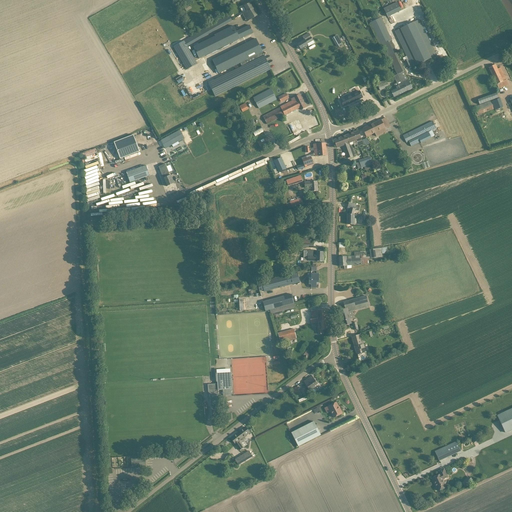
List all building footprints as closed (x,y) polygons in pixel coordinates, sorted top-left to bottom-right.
[(185,9),(190,6),(188,2),(183,5),(181,7),(183,10),(185,9)] [(396,2),(382,8),(386,17),(400,10),(396,2)] [(250,3),(243,7),(246,11),(243,13),(247,21),(258,15),(250,3)] [(233,20),(230,14),(188,39),(191,44),(233,20)] [(394,67),(393,67),(396,75),(397,75),(405,92),(412,88),(404,71),(405,71),(396,53),(397,52),(381,18),(370,23),(381,45),(387,57),(388,56),(394,67)] [(436,56),(434,51),(419,20),(394,32),(407,59),(412,67),(436,56)] [(233,26),(229,28),(214,35),(215,37),(193,47),(199,59),(253,32),(249,25),(236,32),(233,26)] [(308,33),(307,34),(302,37),(304,40),(297,43),(301,50),(308,46),(308,47),(314,43),(308,33)] [(219,73),(240,63),(242,67),(207,83),(214,97),(271,69),(264,56),(265,55),(263,52),(262,52),(256,39),(212,60),(219,73)] [(197,64),(187,47),(184,41),(173,47),(186,70),(197,64)] [(508,84),(503,72),(500,68),(497,69),(495,64),(489,68),(491,72),(498,89),(508,84)] [(394,97),(405,92),(397,75),(396,75),(393,76),(397,83),(394,85),(395,88),(390,90),(392,94),(394,97)] [(276,100),(271,89),(253,98),(259,109),(276,100)] [(360,91),(352,95),(350,92),(342,96),(343,99),(340,100),(343,107),(349,104),(363,97),(360,91)] [(496,93),(477,98),(478,103),(497,98),(496,93)] [(294,97),(292,98),(291,99),(292,101),(284,105),(280,107),(263,116),(267,125),(284,116),(299,109),(300,110),(301,110),(306,107),(299,95),(294,97)] [(503,107),(499,98),(492,101),(475,107),(478,115),(494,109),(495,110),(503,107)] [(251,108),(248,102),(240,106),(242,112),(251,108)] [(409,111),(398,116),(401,122),(407,119),(409,121),(417,117),(416,114),(412,116),(409,111)] [(385,127),(385,128),(389,126),(386,118),(363,129),(366,136),(385,127)] [(432,121),(403,135),(407,143),(409,142),(428,133),(436,129),(432,121)] [(261,128),(252,132),(254,136),(263,132),(261,128)] [(180,131),(179,130),(161,140),(165,147),(183,137),(182,137),(183,136),(180,131)] [(350,134),(355,145),(357,144),(357,143),(362,141),(358,131),(350,134)] [(350,134),(343,136),(346,145),(347,144),(348,146),(349,145),(350,145),(353,144),(354,146),(355,145),(350,134)] [(113,142),(120,159),(139,152),(133,135),(113,142)] [(346,145),(343,136),(334,140),(337,148),(342,146),(347,158),(354,156),(349,145),(348,146),(347,144),(346,145)] [(260,148),(269,144),(266,138),(257,142),(260,148)] [(322,150),(326,149),(325,143),(317,144),(313,144),(314,148),(309,148),(309,146),(305,147),(306,153),(309,152),(309,151),(318,150),(318,151),(316,152),(322,152),(322,150)] [(94,148),(83,152),(86,161),(94,159),(93,156),(96,154),(94,148)] [(326,156),(326,149),(322,150),(322,152),(316,152),(314,153),(310,155),(311,157),(307,158),(302,160),(304,165),(305,168),(314,165),(313,162),(311,157),(326,156)] [(286,169),(281,158),(273,161),(278,172),(286,169)] [(370,168),(369,165),(367,165),(365,159),(359,161),(359,162),(357,163),(358,168),(364,167),(365,170),(370,168)] [(174,183),(172,179),(171,175),(170,175),(165,164),(158,166),(165,182),(166,186),(174,183)] [(130,182),(148,175),(145,166),(127,173),(130,182)] [(286,181),(288,186),(302,181),(300,176),(286,181)] [(305,188),(308,188),(308,192),(318,191),(317,181),(312,181),(305,182),(305,188)] [(303,204),(301,198),(290,202),(292,208),(303,204)] [(359,211),(360,206),(349,203),(348,208),(351,209),(349,214),(348,214),(347,224),(354,225),(354,214),(355,210),(359,211)] [(301,248),(313,248),(313,241),(301,240),(301,248)] [(382,254),(387,253),(387,250),(387,247),(369,250),(371,259),(382,257),(382,254)] [(323,252),(318,252),(316,252),(316,251),(308,250),(308,254),(308,256),(307,261),(318,261),(323,261),(323,257),(323,252)] [(348,266),(361,265),(361,264),(368,264),(368,258),(363,259),(363,252),(354,253),(354,259),(347,259),(347,257),(339,257),(339,266),(344,266),(348,266)] [(264,291),(293,284),(294,285),(295,284),(296,285),(297,285),(298,284),(299,283),(300,283),(300,282),(297,272),(292,274),(261,282),(262,285),(258,286),(259,291),(263,290),(264,291)] [(309,284),(311,285),(311,288),(316,288),(316,283),(319,283),(319,273),(311,273),(311,278),(309,278),(309,284)] [(263,302),(265,310),(265,311),(269,310),(271,314),(295,307),(292,294),(263,302)] [(348,312),(351,311),(369,306),(366,296),(343,302),(345,309),(339,311),(338,311),(339,311),(341,319),(346,317),(345,315),(349,314),(348,312)] [(326,309),(317,310),(311,311),(312,319),(310,319),(311,323),(318,323),(319,327),(317,327),(318,335),(323,334),(323,330),(328,329),(326,309)] [(346,317),(341,319),(343,326),(351,324),(350,319),(351,319),(351,316),(349,317),(349,314),(345,315),(346,317)] [(297,338),(295,334),(294,329),(278,333),(281,342),(297,338)] [(358,355),(357,355),(359,361),(368,359),(361,334),(352,337),(357,354),(358,355)] [(223,396),(231,396),(231,389),(230,373),(217,374),(217,384),(218,384),(218,390),(223,390),(223,396)] [(309,389),(317,384),(313,378),(310,379),(309,378),(304,382),(309,389)] [(217,384),(208,384),(208,392),(209,392),(209,397),(210,397),(212,419),(220,418),(218,390),(218,384),(217,384)] [(291,391),(295,396),(296,398),(302,394),(297,387),(291,391)] [(336,402),(328,406),(331,412),(334,418),(342,413),(339,406),(338,407),(336,402)] [(511,406),(496,414),(504,431),(511,427),(511,406)] [(314,421),(291,433),(298,446),(321,435),(314,421)] [(237,433),(243,441),(248,438),(246,435),(250,433),(249,431),(246,427),(237,433)] [(234,436),(240,444),(244,441),(243,441),(237,433),(234,436)] [(231,438),(234,442),(240,450),(243,448),(240,444),(234,436),(231,438)] [(439,461),(444,459),(460,451),(456,442),(435,452),(439,461)] [(249,451),(235,460),(238,466),(249,459),(252,457),(249,451)] [(131,456),(132,467),(144,466),(146,466),(145,455),(131,456)] [(438,491),(446,487),(442,479),(448,477),(444,469),(438,471),(439,474),(432,478),(438,491)] [(131,480),(121,480),(120,490),(131,490),(131,480)]
